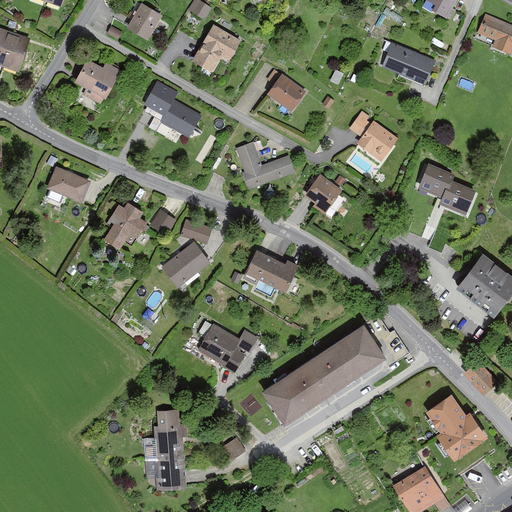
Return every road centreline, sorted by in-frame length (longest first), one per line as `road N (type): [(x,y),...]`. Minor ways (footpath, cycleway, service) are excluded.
road 1 (residential): [(511,433),(340,263),(285,230),(20,120)]
road 2 (residential): [(79,26),(314,160),(345,142)]
